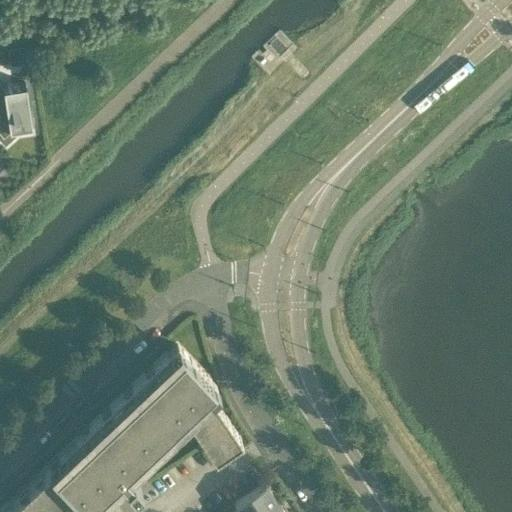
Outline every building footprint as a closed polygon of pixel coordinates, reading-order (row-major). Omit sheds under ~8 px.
[(19,45),(7,47),(9,64),(21,62),(21,60),(31,59),(29,44),(19,45)] [(24,81),(2,84),(0,82),(0,133),(2,136),(18,122),(22,128),(31,127),(24,81)] [(177,343),(145,373),(109,408),(87,428),(89,429),(83,435),(82,434),(1,510),(2,511),(81,511),(112,483),(121,493),(131,487),(132,488),(139,481),(127,469),(216,384),(177,343)] [(187,416),(212,453),(213,454),(240,436),(211,393),(187,416)] [(264,482),(234,502),(240,511),(258,511),(276,500),(264,482)] [(258,511),(284,511),(276,500),(258,511)]
